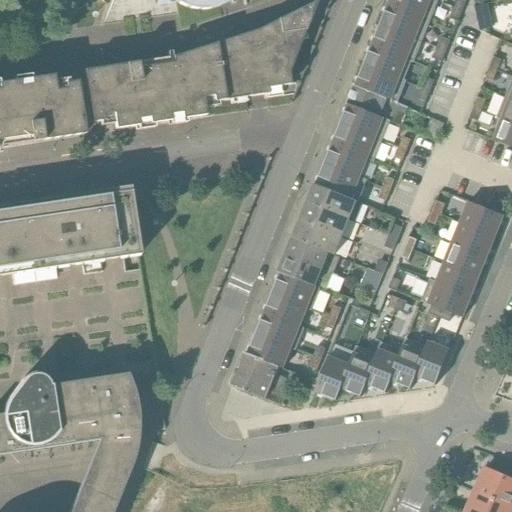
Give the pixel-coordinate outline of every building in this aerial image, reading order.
[(154,0),(156,8),(178,4),(184,7),(191,9),(198,10),(209,10),(220,8),(218,1),(225,0),(154,0)] [(390,0),(389,6),(431,23),(439,3),(439,2),(434,0),(431,0),(432,0),(431,0),(390,0)] [(458,0),(455,9),(463,12),(467,2),(466,2),(460,0),(458,0)] [(114,67),(84,72),(91,124),(99,123),(100,127),(114,125),(114,131),(205,118),(202,99),(289,85),(284,53),(296,51),(315,2),(257,32),(172,59),(125,66),(100,51),(102,63),(114,67)] [(381,26),(422,43),(431,23),(389,6),(381,26)] [(458,23),(461,17),(463,12),(455,9),(450,20),(458,23)] [(412,62),(412,63),(414,64),(414,63),(422,43),(381,26),(372,46),(412,62)] [(439,49),(446,52),(451,42),(450,42),(443,39),(439,49)] [(404,82),(405,81),(412,63),(412,62),(372,46),(364,66),(404,82)] [(439,49),(434,60),(442,63),(445,57),(446,52),(439,49)] [(494,59),(490,68),(498,72),(502,62),(494,59)] [(405,81),(404,82),(364,66),(356,88),(388,102),(397,105),(404,90),(406,83),(407,82),(405,81)] [(498,72),(490,68),(486,79),(486,80),(493,83),(498,72)] [(0,148),(84,136),(78,97),(76,83),(69,84),(68,80),(54,82),(53,77),(0,84),(0,148)] [(422,89),(430,93),(435,82),(434,82),(427,79),(422,89)] [(356,88),(349,106),(380,119),(390,123),(401,127),(408,110),(397,105),(388,102),(356,88)] [(430,93),(422,89),(418,100),(426,103),(430,93)] [(502,120),(511,123),(511,100),(506,98),(498,118),(497,119),(501,121),(502,120)] [(474,108),(482,112),(486,102),(478,99),(474,108)] [(341,125),(383,142),(390,123),(380,119),(349,106),(341,125)] [(474,108),(469,120),(470,120),(477,123),(482,112),(474,108)] [(511,148),(511,123),(502,120),(501,121),(497,132),(493,141),(511,148)] [(427,139),(437,143),(444,125),(434,121),(427,139)] [(368,159),(368,161),(374,163),(375,162),(383,142),(341,125),(333,145),(368,159)] [(399,148),(407,151),(411,141),(403,138),(399,148)] [(360,179),(368,161),(368,159),(333,145),(325,165),(360,179)] [(407,151),(399,148),(395,159),(402,162),(407,151)] [(357,202),(357,203),(358,203),(359,202),(367,182),(367,181),(360,179),(325,165),(317,185),(357,202)] [(383,188),(391,192),(395,181),(387,178),(383,188)] [(308,202),(350,220),(357,204),(356,204),(357,203),(357,202),(317,185),(315,184),(314,185),(308,202)] [(386,202),(391,192),(383,188),(379,199),(386,202)] [(0,276),(138,256),(129,189),(0,208),(0,276)] [(300,220),(343,238),(350,220),(308,202),(307,204),(300,220)] [(432,212),(440,215),(444,205),(437,202),(436,202),(432,212)] [(460,223),(496,237),(504,217),(502,216),(469,203),(460,223)] [(428,223),(436,226),(440,215),(432,212),(428,223)] [(343,238),(300,220),(293,240),(335,256),(335,255),(336,256),(341,243),(343,238)] [(452,243),(488,258),(496,237),(460,223),(452,243)] [(390,236),(398,239),(402,229),(394,226),(390,236)] [(398,239),(390,236),(385,248),(393,251),(398,239)] [(405,248),(413,252),(417,241),(410,238),(409,238),(405,248)] [(335,256),(293,240),(286,256),(334,275),(334,274),(335,274),(340,259),(335,257),(335,256)] [(479,278),(488,258),(452,243),(444,264),(479,278)] [(409,262),(413,252),(405,248),(401,259),(409,262)] [(281,274),(316,287),(327,290),(334,275),(286,256),(279,273),(278,274),(279,274),(280,275),(281,274)] [(376,272),(383,275),(388,264),(380,261),(376,272)] [(479,278),(444,264),(437,283),(436,284),(471,298),(479,278)] [(368,269),(361,286),(376,293),(383,275),(376,272),(368,269)] [(273,294),(308,309),(312,311),(312,310),(320,290),(315,288),(316,287),(281,274),(280,275),(273,294)] [(393,279),(389,290),(397,293),(401,282),(393,279)] [(463,319),(468,306),(471,298),(436,284),(437,283),(430,280),(429,283),(421,302),(432,307),(442,311),(452,315),(463,319)] [(368,293),(363,305),(370,307),(375,296),(368,293)] [(300,329),(300,328),(308,309),(273,294),(267,308),(265,315),(300,329)] [(395,311),(400,300),(392,297),(388,308),(395,311)] [(400,300),(395,311),(404,314),(408,303),(400,300)] [(330,317),(337,320),(342,310),(334,307),(330,317)] [(439,319),(442,311),(432,307),(428,315),(439,319)] [(360,310),(357,317),(368,322),(371,314),(360,310)] [(442,311),(439,319),(449,323),(452,315),(442,311)] [(292,349),(291,350),(296,351),(304,330),(305,330),(300,328),(300,329),(265,315),(257,335),(292,349)] [(337,320),(330,317),(325,328),(333,331),(337,320)] [(280,366),(279,368),(283,370),(291,350),(292,349),(257,335),(249,354),(280,366)] [(403,352),(391,382),(411,391),(416,379),(428,349),(426,348),(406,340),(401,352),(403,352)] [(428,349),(416,379),(436,387),(450,351),(428,343),(426,348),(428,349)] [(378,356),(366,386),(386,394),(391,382),(403,352),(401,352),(381,344),(376,356),(378,356)] [(314,357),(321,361),(326,350),(318,347),(314,357)] [(366,386),(378,356),(376,356),(356,347),(349,366),(351,367),(342,390),(362,398),(366,386)] [(239,371),(289,390),(289,389),(290,387),(293,388),(293,387),(291,386),(294,378),(297,379),(297,377),(295,376),(295,375),(279,369),(279,368),(280,366),(249,354),(247,353),(246,353),(246,354),(245,356),(239,371)] [(317,371),(321,361),(314,357),(309,368),(317,371)] [(342,390),(351,367),(349,366),(329,358),(315,393),(319,395),(337,402),(342,390)] [(289,390),(239,371),(236,377),(232,387),(233,388),(282,408),(282,407),(286,397),(289,398),(289,397),(287,396),(289,390)] [(112,511),(125,480),(129,469),(133,457),(136,448),(137,436),(138,426),(137,412),(136,405),(134,398),(131,388),(126,375),(59,386),(54,383),(46,378),(42,376),(37,375),(32,375),(28,376),(24,379),(7,401),(3,408),(2,416),(0,416),(0,456),(98,442),(84,474),(69,511),(112,511)] [(475,493),(511,508),(511,481),(485,470),(475,493)] [(466,511),(511,511),(511,508),(475,493),(466,511)]
